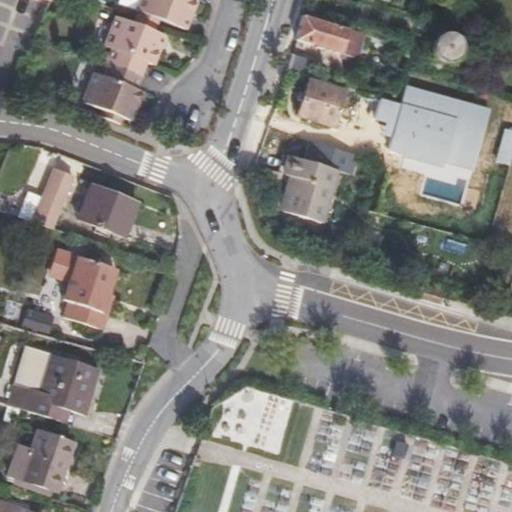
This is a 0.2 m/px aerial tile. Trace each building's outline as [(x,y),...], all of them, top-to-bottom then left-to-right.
[(135,0),(132,9),(134,9),(155,18),(174,26),(179,10),(186,13),(191,0),(135,0)] [(134,9),(131,16),(152,24),(155,18),(134,9)] [(181,28),(186,13),(179,10),(174,26),(181,28)] [(101,45),(95,58),(130,72),(135,59),(142,62),(148,48),(141,45),(147,29),(129,22),(129,23),(106,14),(94,42),(101,45)] [(357,58),(363,34),(302,15),(295,39),(357,58)] [(147,29),(150,30),(152,24),(131,16),(129,22),(147,29)] [(459,30),(439,24),(425,69),(446,75),(459,30)] [(155,32),(150,30),(147,29),(141,45),(148,48),(155,32)] [(394,55),(397,45),(369,36),(367,46),(394,55)] [(315,62),(290,54),(285,70),(310,78),(315,62)] [(72,98),(94,107),(113,115),(119,100),(126,103),(132,88),(124,85),(130,72),(95,58),(90,72),(84,69),(72,98)] [(339,74),(335,85),(347,89),(351,78),(339,74)] [(353,76),(351,78),(347,89),(354,91),(358,78),(353,76)] [(330,126),(341,91),(306,80),(296,115),(330,126)] [(475,159),(489,113),(403,86),(397,105),(377,98),(371,117),(381,120),(383,114),(394,118),(388,137),(385,148),(439,165),(444,149),(457,153),(475,159)] [(120,118),(126,103),(119,100),(113,115),(120,118)] [(111,121),(113,115),(94,107),(91,114),(111,121)] [(377,134),(388,137),(394,118),(383,114),(381,120),(377,134)] [(304,162),(289,157),(284,175),(291,177),(281,212),(319,224),(335,171),(350,175),(355,157),(310,142),(304,162)] [(444,149),(439,165),(452,169),(457,153),(444,149)] [(51,229),(72,176),(55,170),(43,198),(32,223),(51,229)] [(364,210),(372,212),(383,179),(375,176),(364,210)] [(72,186),(83,191),(87,182),(75,178),(72,186)] [(87,182),(83,191),(72,220),(122,240),(136,202),(87,182)] [(32,223),(43,198),(29,192),(18,218),(32,223)] [(99,309),(104,292),(111,268),(73,256),(49,249),(40,277),(63,285),(58,299),(63,301),(58,318),(99,329),(105,311),(99,309)] [(441,290),(421,284),(418,294),(438,300),(441,290)] [(110,294),(104,292),(99,309),(105,311),(110,294)] [(50,332),(54,315),(28,309),(24,326),(50,332)] [(47,405),(68,411),(84,416),(97,371),(45,355),(33,392),(9,384),(2,405),(42,418),(47,405)] [(64,425),(68,411),(47,405),(42,418),(64,425)] [(35,432),(28,449),(18,479),(54,492),(70,444),(35,432)] [(3,474),(18,479),(28,449),(14,444),(3,474)] [(22,511),(0,503),(0,511),(22,511)]
